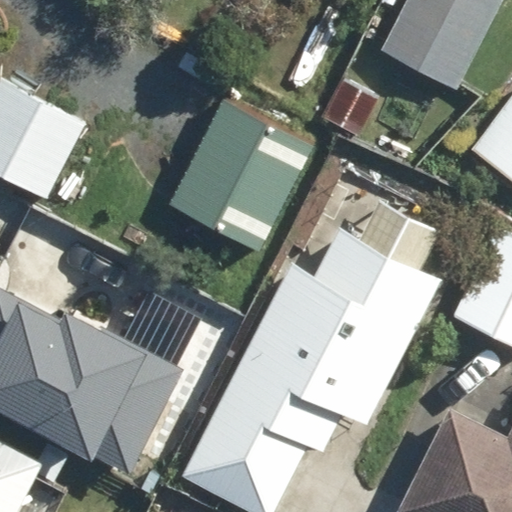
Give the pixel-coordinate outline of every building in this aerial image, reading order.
[(403,0),(379,49),(459,89),(504,0),(403,0)] [(381,96),(346,78),(326,118),(362,136),(381,96)] [(0,171),(49,196),(85,123),(0,81),(0,171)] [(511,94),(471,148),(511,179),(511,94)] [(170,207),(258,253),(316,142),(228,96),(170,207)] [(357,239),(419,272),(438,235),(376,203),(357,239)] [(451,318),(511,345),(511,237),(493,228),(451,318)] [(292,264),(182,477),(250,511),(272,511),(307,446),(321,454),(341,416),(365,428),(440,283),(419,272),(357,239),(339,230),(316,276),(292,264)] [(95,457),(130,474),(183,370),(68,312),(64,319),(0,286),(0,413),(93,460),(95,457)] [(511,511),(511,432),(508,440),(448,410),(398,511),(511,511)] [(0,511),(19,511),(44,465),(0,442),(0,511)]
